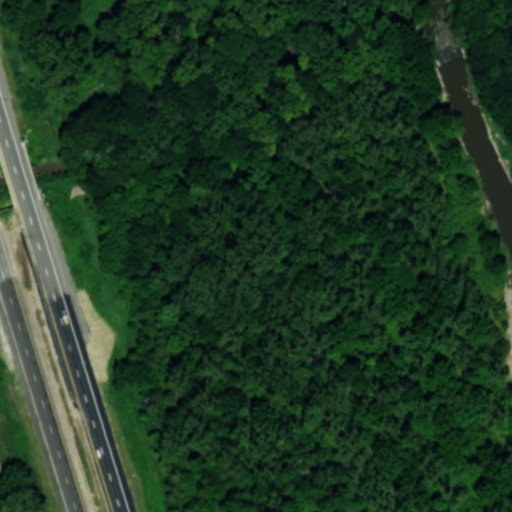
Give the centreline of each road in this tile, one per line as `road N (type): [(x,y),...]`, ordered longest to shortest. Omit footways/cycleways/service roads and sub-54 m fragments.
road 1 (trunk): [(118,511),(26,208)]
road 2 (trunk): [(0,279),(68,511)]
